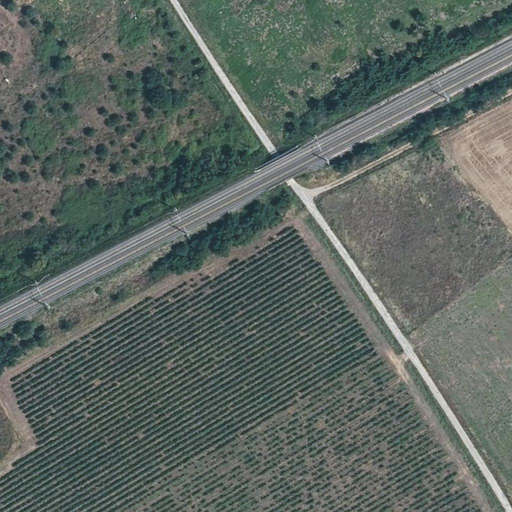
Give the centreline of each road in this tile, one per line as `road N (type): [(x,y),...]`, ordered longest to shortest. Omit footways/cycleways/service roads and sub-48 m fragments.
road 1 (unclassified): [(171,0),(350,260),(508,511)]
road 2 (track): [(306,202),(511,95)]
